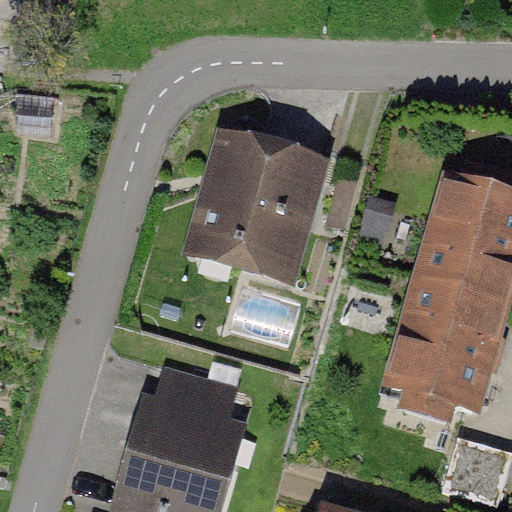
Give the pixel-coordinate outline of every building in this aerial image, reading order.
[(328,165),(221,134),(183,263),(290,295),(328,165)] [(508,319),(511,303),(511,203),(442,184),(412,293),(508,319)] [(477,428),(508,319),(412,293),(381,401),(477,428)] [(223,511),(255,401),(157,373),(117,511),(223,511)] [(511,463),(511,460),(461,444),(445,495),(497,511),(511,463)]
